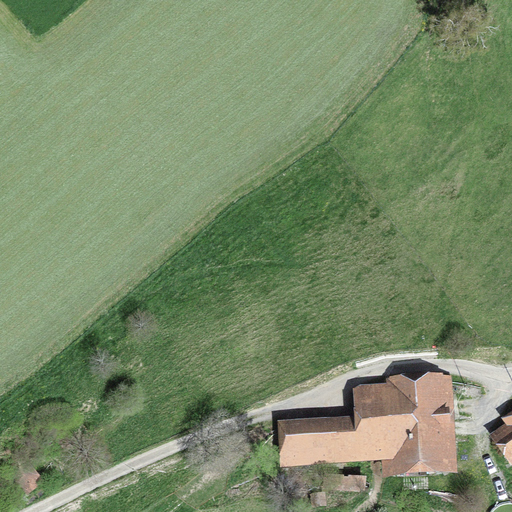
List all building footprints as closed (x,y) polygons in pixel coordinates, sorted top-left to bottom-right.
[(386,458),(387,473),(442,470),(438,391),(452,390),(451,383),(438,384),(438,379),(392,382),(392,388),(361,390),(363,427),(282,432),(284,463),(386,458)] [(499,440),(511,458),(511,457),(511,415),(504,421),(511,431),(499,440)] [(24,460),(1,479),(18,499),(41,480),(24,460)] [(326,478),(325,487),(363,491),(363,482),(326,478)] [(310,496),(313,506),(325,504),(322,493),(310,496)]
